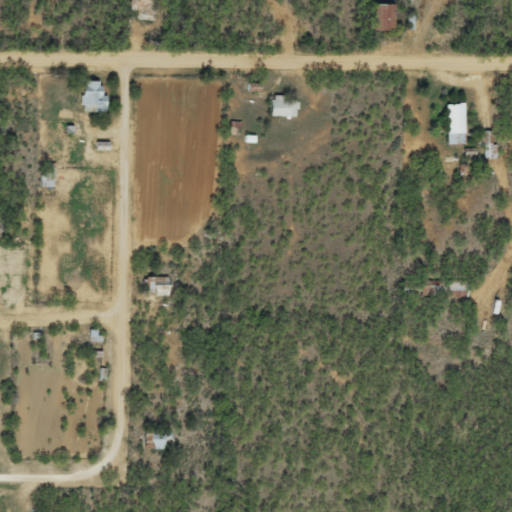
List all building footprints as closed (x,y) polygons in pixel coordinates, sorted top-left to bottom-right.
[(125,0),(125,20),(148,20),(147,0),(125,0)] [(387,3),(368,3),(368,31),(387,31),(387,3)] [(96,81),(75,81),(75,112),(96,112),(96,81)] [(263,116),(290,116),(290,97),(263,97),(263,116)] [(458,144),(458,102),(440,102),(440,144),(458,144)] [(48,187),(48,161),(34,161),(34,187),(48,187)] [(163,276),(141,276),(141,295),(163,295),(163,276)] [(157,449),(157,431),(143,431),(143,449),(157,449)]
